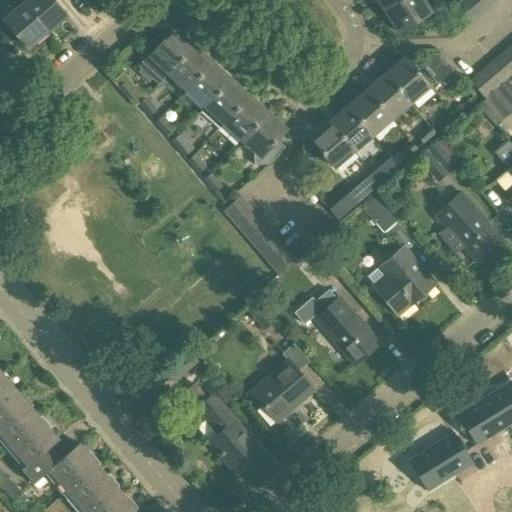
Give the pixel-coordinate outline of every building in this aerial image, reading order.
[(52,0),(26,0),(21,4),(46,33),(66,16),(52,0)] [(402,0),(377,0),(385,11),(402,0)] [(422,0),(402,0),(385,11),(399,33),(430,12),(422,0)] [(484,12),(473,0),(460,0),(459,2),(475,20),(484,12)] [(473,0),(484,12),(493,4),(489,0),(473,0)] [(475,20),(459,2),(450,9),(466,28),(475,20)] [(46,33),(21,4),(3,20),(0,15),(0,34),(8,44),(16,36),(27,49),(46,33)] [(193,46),(174,28),(140,66),(143,69),(140,72),(148,79),(151,76),(159,83),(168,74),(167,74),(193,46)] [(0,71),(9,64),(0,52),(0,50),(8,44),(0,34),(0,71)] [(211,62),(193,46),(167,74),(168,74),(186,90),(211,62)] [(511,56),(506,49),(497,57),(511,74),(511,56)] [(452,78),(452,68),(441,54),(431,53),(424,59),(424,68),(436,83),(445,83),(452,78)] [(405,57),(385,74),(410,103),(429,86),(405,57)] [(511,74),(497,57),(488,64),(503,82),(506,80),(511,74)] [(211,62),(186,90),(204,107),(230,79),(211,62)] [(503,82),(488,64),(478,72),(494,90),(496,88),(503,82)] [(494,90),(478,72),(469,80),(485,98),(487,96),(494,90)] [(410,103),(385,74),(366,90),(391,119),(410,103)] [(230,79),(204,107),(200,112),(218,129),(223,124),(248,96),(230,79)] [(511,86),(506,80),(503,82),(496,88),(511,106),(511,86)] [(128,101),(132,97),(136,94),(125,81),(117,88),(128,101)] [(511,106),(496,88),(494,90),(487,96),(505,118),(511,112),(511,106)] [(366,90),(347,106),(372,135),(391,119),(366,90)] [(248,96),(223,124),(241,140),(267,112),(248,96)] [(505,118),(487,96),(485,98),(477,105),(495,127),(505,118)] [(146,97),(138,104),(149,117),(157,110),(146,97)] [(372,135),(347,106),(328,123),(353,151),(372,135)] [(286,129),(267,112),(241,140),(253,151),(254,165),(269,164),(284,147),(276,140),(286,129)] [(162,116),(154,123),(166,136),(173,129),(162,116)] [(353,151),(328,123),(309,139),(334,168),(353,151)] [(416,136),(423,144),(436,133),(429,125),(416,136)] [(170,142),(182,155),(189,148),(178,135),(170,142)] [(511,139),(510,138),(495,152),(508,167),(510,164),(511,166),(495,181),(511,200),(511,139)] [(397,153),(404,160),(417,149),(410,141),(397,153)] [(437,182),(437,181),(456,165),(435,141),(416,158),(437,182)] [(187,161),(198,174),(206,167),(194,154),(187,161)] [(378,169),(385,176),(398,165),(391,157),(378,169)] [(363,195),(378,181),(370,171),(354,185),(363,195)] [(210,173),(203,180),(214,193),(222,186),(210,173)] [(436,214),(475,260),(499,240),(460,194),(436,214)] [(231,221),(249,205),(241,195),(222,211),(231,221)] [(382,232),(394,222),(399,217),(384,198),(366,214),(382,232)] [(249,205),(231,221),(238,230),(257,214),(249,205)] [(264,223),(257,214),(238,230),(246,239),(264,223)] [(264,223),(246,239),(254,248),(272,232),(264,223)] [(280,241),(272,232),(254,248),(262,257),(280,241)] [(280,241),(262,257),(269,266),(288,250),(280,241)] [(325,278),(335,270),(314,245),(304,254),(325,278)] [(349,271),(362,260),(350,246),(338,257),(349,271)] [(434,286),(401,247),(379,265),(388,276),(373,289),(397,317),(412,304),(413,305),(434,286)] [(288,250),(269,266),(278,276),(296,259),(288,250)] [(264,330),(265,329),(275,321),(253,297),(243,306),(264,330)] [(378,344),(339,298),(323,311),(311,297),(294,312),(303,324),(313,316),(354,365),(378,344)] [(164,372),(173,383),(198,362),(189,351),(164,372)] [(276,421),(312,390),(288,361),(251,392),(276,421)] [(49,471),(83,511),(133,511),(136,510),(79,443),(60,459),(49,447),(58,440),(0,371),(0,434),(26,465),(20,470),(33,484),(49,471)] [(511,408),(499,387),(457,413),(477,444),(511,421),(511,408)] [(212,396),(196,409),(205,420),(196,428),(232,469),(257,448),(212,396)] [(454,431),(412,457),(431,488),(473,462),(454,431)] [(2,472),(0,474),(0,487),(0,488),(9,479),(2,472)] [(16,486),(9,479),(0,488),(7,495),(16,486)] [(16,486),(7,495),(14,501),(23,492),(16,486)] [(22,494),(16,500),(24,508),(30,501),(22,494)]
